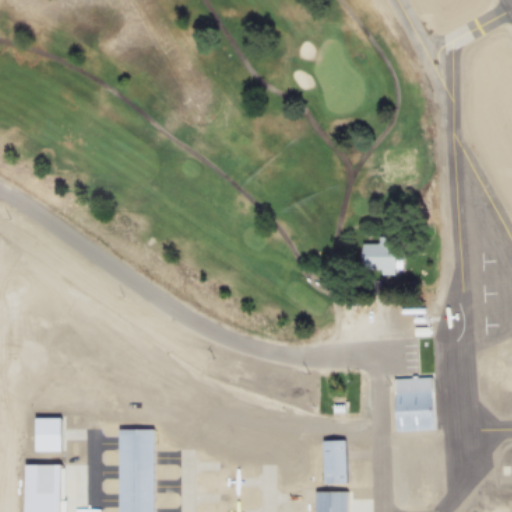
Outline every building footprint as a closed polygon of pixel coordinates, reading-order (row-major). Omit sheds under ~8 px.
[(361,243),(362,268),(380,269),(380,274),(395,274),(395,258),(403,259),(402,236),(378,236),(378,243),(361,243)] [(388,280),(388,290),(372,290),(372,279),(388,280)] [(403,381),(406,434),(444,433),(441,379),(403,381)] [(44,421),(45,455),(72,456),(72,421),(44,421)] [(129,432),(129,511),(165,511),(165,433),(129,432)] [(333,443),(335,486),(358,486),(356,442),(333,443)] [(72,467),(72,511),(35,511),(35,467),(72,467)] [(326,493),(326,511),(358,511),(358,494),(326,493)]
